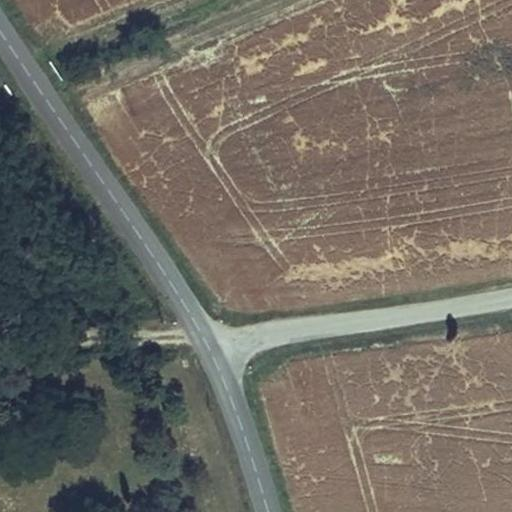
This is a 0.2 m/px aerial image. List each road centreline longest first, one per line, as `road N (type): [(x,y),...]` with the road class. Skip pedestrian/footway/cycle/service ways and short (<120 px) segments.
road 1 (secondary): [(211,345),(0,29)]
road 2 (unclassified): [(511,303),(211,345)]
road 3 (track): [(0,340),(211,345)]
road 4 (secondary): [(266,511),(211,345)]
